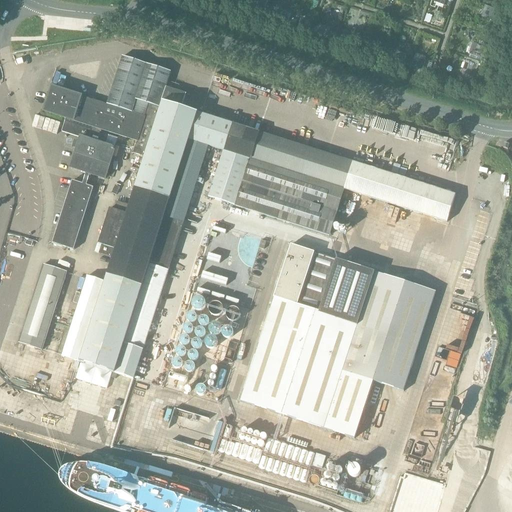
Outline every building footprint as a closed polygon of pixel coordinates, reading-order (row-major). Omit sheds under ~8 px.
[(264,6),(260,5),(260,7),(253,5),(250,14),(260,17),(264,6)] [(491,19),(494,9),(485,6),(484,10),(486,10),(484,17),(491,19)] [(275,9),(272,17),(286,22),(289,14),(275,9)] [(312,23),(308,21),(307,23),(301,21),(298,29),(308,33),(312,23)] [(326,38),(329,29),(326,28),(325,29),(318,27),(316,34),(326,38)] [(349,35),(347,42),(356,45),(358,38),(349,35)] [(378,44),(368,40),(365,46),(368,47),(367,49),(369,50),(370,48),(376,51),(378,44)] [(473,43),(472,47),(473,47),(471,54),(476,56),(477,54),(478,55),(481,46),(473,43)] [(395,53),(393,60),(403,63),(406,55),(403,54),(402,55),(395,53)] [(145,117),(148,105),(161,109),(163,102),(161,102),(170,72),(122,57),(107,105),(145,117)] [(425,61),(421,60),(420,62),(414,59),(411,69),(416,70),(417,68),(422,70),(425,61)] [(475,64),(468,62),(464,73),(465,73),(464,74),(465,75),(465,74),(471,76),(475,64)] [(107,105),(81,97),(52,88),(44,112),(66,119),(62,132),(81,138),(97,143),(101,130),(137,142),(145,117),(107,105)] [(170,199),(188,141),(197,113),(163,102),(161,109),(146,157),(136,188),(170,199)] [(146,157),(161,109),(148,105),(145,117),(137,142),(133,153),(146,157)] [(232,124),(197,113),(188,141),(208,147),(223,152),(232,124)] [(249,160),(258,132),(232,124),(223,152),(249,160)] [(353,163),(340,159),(258,132),(249,160),(344,189),(353,163)] [(81,138),(78,148),(71,168),(105,179),(114,149),(97,143),(81,138)] [(184,222),(208,147),(188,141),(170,199),(164,216),(184,222)] [(223,152),(219,166),(209,198),(235,206),(249,160),(223,152)] [(235,206),(329,236),(344,189),(249,160),(235,206)] [(455,195),(353,163),(344,189),(446,222),(455,195)] [(52,243),(63,247),(74,250),(94,188),(72,181),(52,243)] [(136,188),(130,206),(113,258),(108,274),(143,285),(149,264),(168,270),(184,222),(164,216),(170,199),(136,188)] [(110,209),(99,244),(102,245),(100,253),(113,258),(130,206),(117,202),(114,210),(110,209)] [(481,211),(477,224),(486,226),(490,214),(481,211)] [(319,312),(336,260),(291,245),(274,297),(319,312)] [(379,255),(376,266),(385,268),(387,258),(379,255)] [(436,292),(388,276),(336,260),(319,312),(274,297),(240,402),(354,439),(373,382),(403,391),(436,292)] [(124,345),(143,351),(168,270),(149,264),(143,285),(124,345)] [(42,350),(66,276),(67,272),(43,265),(40,275),(19,342),(42,350)] [(108,274),(105,283),(80,362),(115,373),(124,345),(143,285),(108,274)] [(80,362),(105,283),(88,277),(62,356),(80,362)] [(463,324),(459,323),(450,350),(462,354),(474,317),(466,315),(463,324)] [(133,379),(143,351),(124,345),(115,373),(133,379)] [(260,511),(0,432),(0,485),(88,511),(260,511)] [(302,461),(322,469),(326,458),(305,450),(302,456),(304,456),(302,461)] [(336,489),(338,484),(344,469),(330,463),(322,483),(336,489)]
